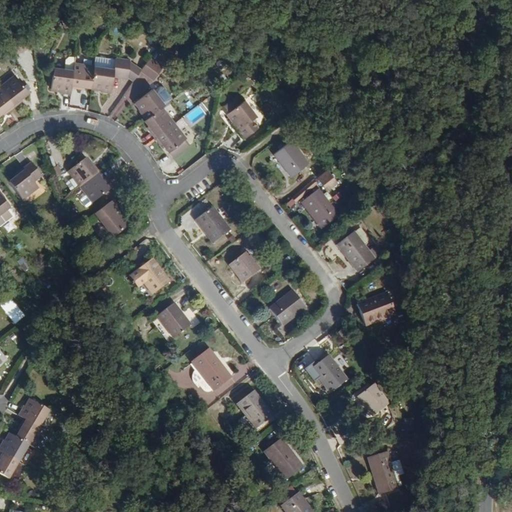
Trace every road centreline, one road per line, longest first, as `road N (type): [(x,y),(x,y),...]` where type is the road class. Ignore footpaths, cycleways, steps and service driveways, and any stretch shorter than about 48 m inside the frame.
road 1 (tertiary): [(511,121),(499,200),(483,511)]
road 2 (residential): [(159,200),(221,160),(234,163),(332,289),(329,317),(268,364)]
road 3 (residential): [(0,147),(55,120),(90,122),(133,150),(159,200)]
road 4 (residential): [(268,364),(158,219)]
road 5 (residential): [(350,511),(316,435),(268,364)]
